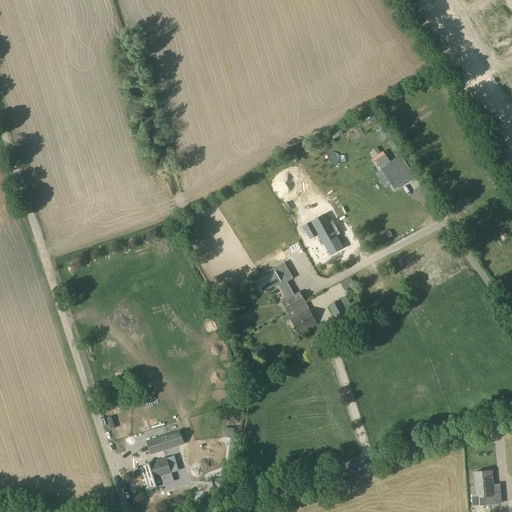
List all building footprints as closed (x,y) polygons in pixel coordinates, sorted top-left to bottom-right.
[(426,0),(440,21),(449,14),(440,0),(426,0)] [(494,3),(487,7),(495,22),(502,17),(494,3)] [(511,114),(498,90),(482,99),(483,99),(475,104),(486,122),(491,121),(496,129),(497,139),(506,155),(509,159),(511,158),(511,114)] [(375,156),(375,157),(380,153),(376,148),(371,151),(375,156)] [(321,215),(299,228),(306,242),(314,238),(326,258),(341,250),(331,234),(334,232),(329,223),(326,224),(321,215)] [(283,264),(272,270),(273,271),(261,278),(255,282),(261,293),(278,284),(285,297),(292,293),(286,282),(292,279),(283,264)] [(351,278),(335,287),(338,294),(346,290),(349,294),(354,291),(352,287),(355,285),(351,278)] [(287,314),(305,304),(299,293),(294,296),(292,293),(285,297),(287,300),(281,303),(287,314)] [(336,321),(354,311),(346,296),(328,306),(336,321)] [(305,304),(287,314),(299,336),(307,331),(307,330),(316,325),(305,304)] [(360,327),(370,322),(366,315),(356,320),(360,327)] [(235,439),(236,429),(228,428),(227,438),(235,439)] [(146,441),(150,455),(174,448),(174,446),(181,444),(177,433),(170,435),(170,433),(146,441)] [(150,489),(163,485),(161,480),(171,477),(166,459),(142,466),(150,489)] [(473,506),(487,505),(486,497),(494,496),(492,472),(474,473),(476,493),(472,493),(473,506)]
